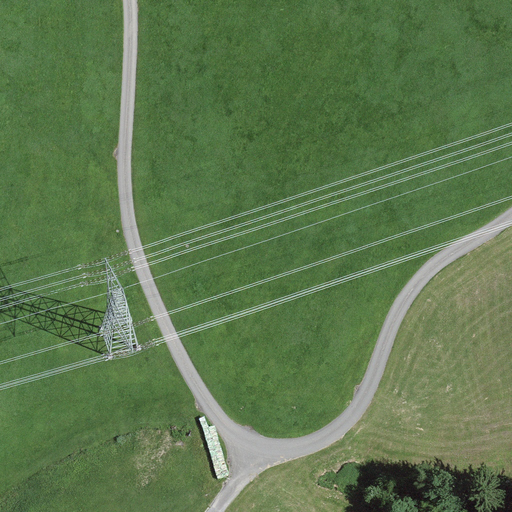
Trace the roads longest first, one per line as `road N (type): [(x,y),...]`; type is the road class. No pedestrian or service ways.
road 1 (unclassified): [(259,449),(203,398),(135,250),(124,177),(128,0)]
road 2 (unclassified): [(511,218),(453,253),(410,293),(345,424),(305,447),(259,449)]
